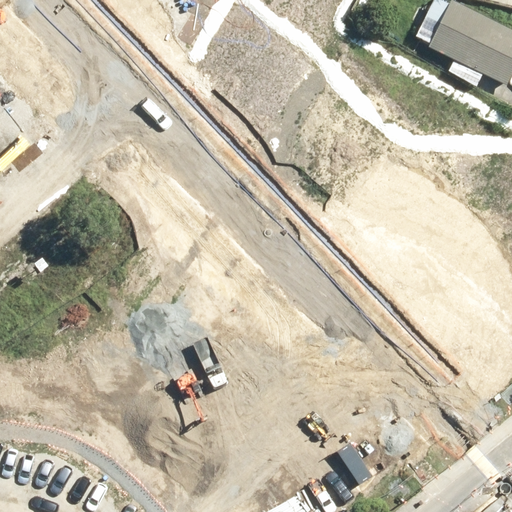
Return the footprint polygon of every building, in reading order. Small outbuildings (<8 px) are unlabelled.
[(3,0),(52,52),(95,11),(85,0),(3,0)] [(267,0),(254,46),(307,62),(325,0),(267,0)] [(511,24),(460,0),(456,0),(455,2),(451,0),(437,0),(420,35),(436,42),(435,45),(458,56),(452,70),(483,85),(490,72),(511,82),(511,24)] [(209,139),(187,114),(190,111),(162,80),(159,83),(138,60),(97,97),(167,176),(209,139)] [(396,167),(350,121),(342,113),(299,157),(380,238),(439,179),(411,151),(396,167)] [(52,165),(49,168),(35,152),(6,178),(20,194),(15,198),(45,231),(60,218),(62,221),(84,201),(52,165)] [(233,227),(186,297),(205,310),(197,322),(224,340),(279,258),(233,227)] [(506,322),(511,329),(511,328),(511,267),(500,253),(430,313),(467,356),(506,322)] [(435,363),(382,305),(343,340),(396,398),(435,363)] [(142,337),(136,341),(126,328),(82,365),(111,399),(103,405),(114,418),(120,413),(134,430),(179,393),(148,355),(153,350),(142,337)] [(221,400),(254,368),(238,352),(205,384),(221,400)] [(324,373),(301,393),(291,381),(268,401),(278,412),(263,425),(300,468),(323,448),(341,469),(377,437),(324,373)] [(246,472),(240,471),(218,445),(205,456),(199,449),(174,470),(180,478),(168,488),(188,511),(255,511),(266,503),(250,483),(251,479),(250,476),(248,474),(246,472)] [(98,511),(104,507),(108,511),(151,511),(140,499),(137,501),(119,480),(91,504),(97,511),(98,511)]
